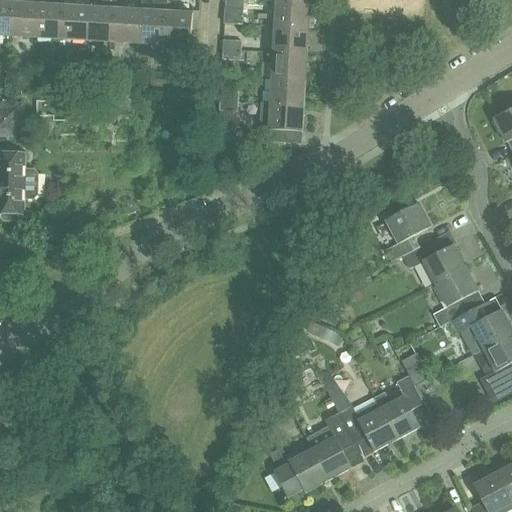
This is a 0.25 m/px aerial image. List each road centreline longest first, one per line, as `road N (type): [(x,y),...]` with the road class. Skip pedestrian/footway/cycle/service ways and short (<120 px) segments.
road 1 (residential): [(0,350),(67,314),(158,234),(307,169),(434,94)]
road 2 (residential): [(511,274),(476,196),(478,167),(434,94)]
road 3 (residential): [(357,511),(363,500),(511,422)]
